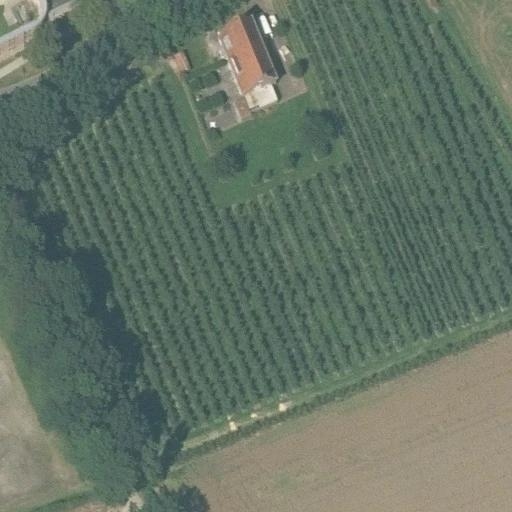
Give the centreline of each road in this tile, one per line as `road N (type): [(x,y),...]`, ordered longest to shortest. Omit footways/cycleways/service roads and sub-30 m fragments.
road 1 (unclassified): [(0,182),(34,247),(109,451),(144,511)]
road 2 (tertiary): [(0,101),(57,78),(162,0)]
